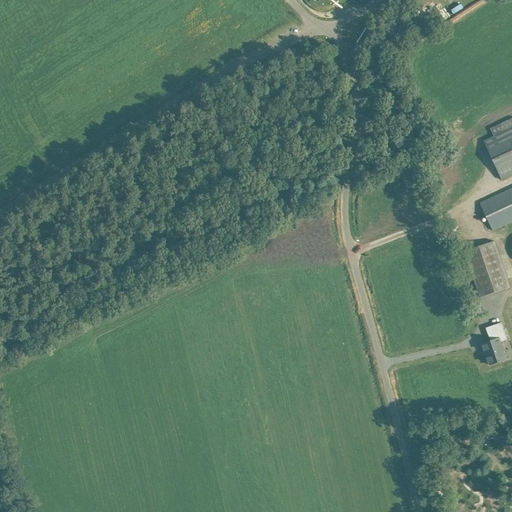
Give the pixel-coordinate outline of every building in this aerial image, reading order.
[(467,125),(483,117),(479,108),(462,116),(467,125)] [(495,136),(484,141),(502,180),(511,175),(511,118),(491,128),(495,136)] [(462,145),(469,163),(487,155),(479,137),(462,145)] [(511,189),(481,204),(490,222),(494,232),(511,223),(511,189)] [(480,298),(511,288),(495,241),(464,252),(480,298)] [(491,342),(483,344),(490,364),(506,359),(500,342),(507,340),(501,323),(487,328),(491,342)]
